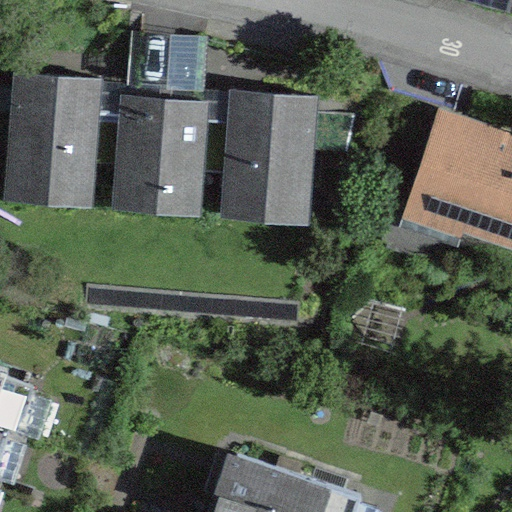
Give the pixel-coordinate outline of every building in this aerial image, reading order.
[(136,27),(132,80),(203,85),(207,33),(136,27)] [(2,188),(92,195),(95,157),(99,106),(101,73),(12,67),(2,188)] [(218,204),(309,211),(319,90),(227,83),(225,115),(221,167),(218,204)] [(221,167),(225,115),(208,114),(210,95),(119,89),(117,107),(99,106),(95,157),(113,159),(110,196),(201,203),(204,166),(221,167)] [(511,128),(438,104),(398,223),(457,242),(463,225),(511,241),(511,128)] [(0,424),(7,427),(10,421),(39,431),(53,392),(30,384),(34,371),(0,359),(0,424)] [(0,472),(13,477),(27,437),(6,429),(7,427),(0,424),(0,472)] [(206,493),(262,511),(376,511),(380,501),(356,493),(359,484),(226,438),(206,493)] [(262,511),(206,493),(199,511),(262,511)]
